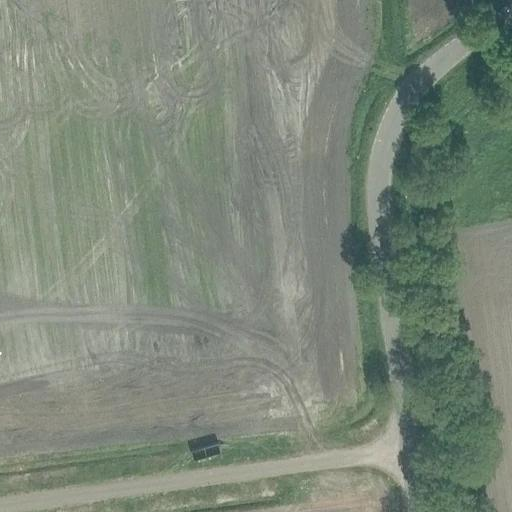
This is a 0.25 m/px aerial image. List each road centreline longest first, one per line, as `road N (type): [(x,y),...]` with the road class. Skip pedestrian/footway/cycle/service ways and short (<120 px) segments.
road 1 (tertiary): [(410,449),(376,192),(383,147),(411,89),(511,10)]
road 2 (unclassified): [(0,506),(410,449)]
